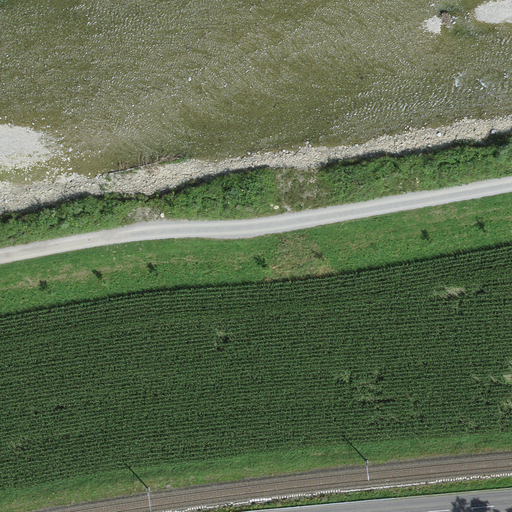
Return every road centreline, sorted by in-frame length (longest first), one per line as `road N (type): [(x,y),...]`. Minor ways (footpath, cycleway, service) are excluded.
road 1 (track): [(0,257),(141,230),(287,222)]
road 2 (track): [(287,222),(511,183)]
